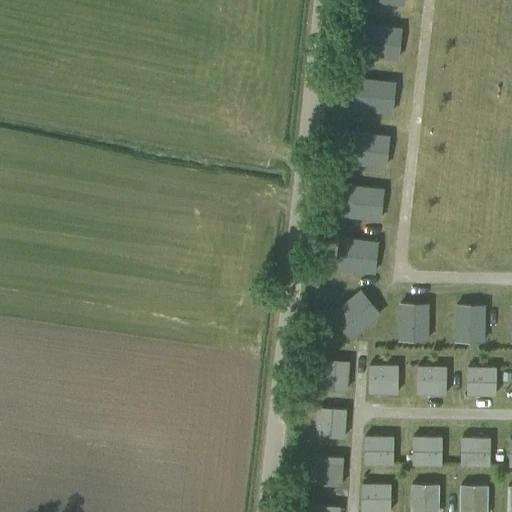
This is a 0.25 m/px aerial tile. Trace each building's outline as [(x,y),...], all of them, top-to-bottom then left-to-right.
[(320,358),(319,386),(346,387),(348,360),(320,358)] [(369,363),(369,391),(397,392),(397,364),(369,363)] [(418,365),(418,393),(445,393),(446,365),(418,365)] [(468,366),(467,393),(495,394),(495,366),(468,366)] [(317,407),(316,434),(344,436),(346,408),(317,407)] [(364,435),(364,463),(392,463),(393,435),(364,435)] [(413,435),(413,463),(441,463),(441,435),(413,435)] [(461,436),(461,464),(489,464),(489,436),(461,436)] [(314,454),(313,481),(341,483),(342,455),(314,454)] [(362,482),(361,510),(390,510),(390,483),(362,482)] [(411,483),(410,511),(437,511),(438,483),(411,483)] [(460,484),(459,511),(486,511),(487,484),(460,484)] [(312,503),(310,511),(339,511),(340,505),(312,503)]
